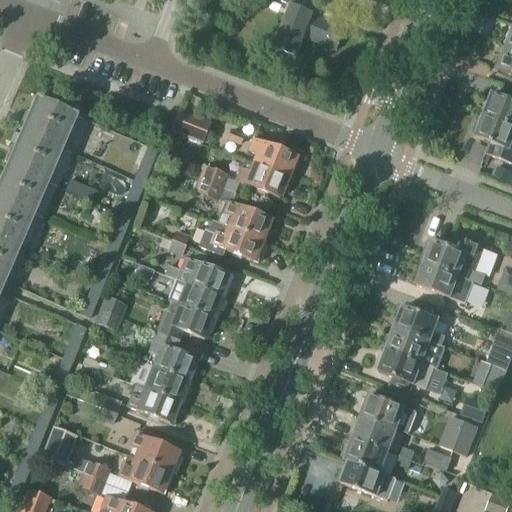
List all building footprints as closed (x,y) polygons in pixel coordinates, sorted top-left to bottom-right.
[(222,0),(202,0),(201,2),(219,9),(222,0)] [(269,0),(290,8),(272,52),(295,61),(303,40),(338,54),(347,31),(313,18),(314,15),(302,10),(305,0),(269,0)] [(511,52),(506,50),(498,72),(511,77),(511,52)] [(511,99),(511,103),(492,96),(484,118),(511,128),(511,99)] [(36,102),(0,183),(0,291),(75,119),(36,102)] [(210,126),(178,114),(170,133),(202,146),(210,126)] [(511,128),(484,118),(481,126),(476,124),(471,137),(476,139),(475,140),(489,146),(485,158),(511,168),(511,128)] [(225,144),(239,149),(243,138),(229,132),(225,144)] [(251,142),(246,154),(254,158),(251,166),(291,182),(296,172),(290,169),(294,159),(251,142)] [(156,153),(140,146),(134,162),(141,164),(143,160),(151,164),(156,153)] [(143,160),(141,164),(138,172),(147,175),(151,164),(143,160)] [(239,171),(234,183),(277,201),(281,191),(287,193),(291,182),(251,166),(243,163),(239,171)] [(202,168),(197,182),(223,192),(228,179),(202,168)] [(490,180),(510,188),(511,183),(511,175),(495,169),(490,180)] [(147,175),(138,172),(134,183),(143,186),(147,175)] [(197,182),(192,195),(217,205),(217,204),(222,206),(215,225),(266,245),(270,235),(264,232),(269,222),(230,207),(235,196),(223,192),(197,182)] [(143,186),(134,183),(129,194),(138,198),(143,186)] [(138,198),(129,194),(125,205),(134,209),(138,198)] [(134,209),(125,205),(120,216),(129,220),(134,209)] [(129,220),(120,216),(116,228),(125,231),(129,220)] [(203,232),(197,248),(220,258),(222,252),(252,264),(256,254),(262,256),(266,245),(215,225),(211,223),(207,233),(203,232)] [(125,231),(116,228),(111,239),(120,243),(125,231)] [(170,245),(184,251),(189,239),(175,234),(170,245)] [(433,244),(432,246),(427,244),(423,256),(427,258),(424,267),(470,284),(482,289),(485,278),(474,274),(483,250),(452,238),(447,250),(433,244)] [(120,243),(111,239),(107,250),(116,254),(120,243)] [(184,251),(170,245),(167,255),(180,260),(184,251)] [(116,254),(107,250),(102,261),(111,265),(116,254)] [(111,265),(102,261),(98,273),(107,276),(111,265)] [(119,266),(138,273),(136,278),(150,283),(154,273),(140,268),(140,269),(120,261),(119,266)] [(163,279),(175,283),(224,302),(232,281),(184,262),(179,273),(167,268),(163,279)] [(416,288),(459,304),(462,305),(470,284),(424,267),(416,288)] [(511,273),(504,271),(497,292),(511,296),(511,273)] [(107,276),(98,273),(93,284),(102,288),(107,276)] [(167,304),(175,307),(215,323),(224,302),(175,283),(167,304)] [(102,288),(93,284),(89,295),(98,299),(102,288)] [(98,299),(89,295),(84,306),(93,310),(98,299)] [(99,313),(121,322),(126,310),(104,301),(99,313)] [(80,317),(89,321),(93,310),(84,306),(80,317)] [(171,318),(163,314),(155,335),(178,345),(182,335),(203,343),(206,336),(210,337),(215,323),(175,307),(171,318)] [(418,314),(403,309),(402,311),(398,310),(393,320),(398,322),(395,330),(442,349),(445,339),(434,335),(442,315),(421,307),(418,314)] [(121,322),(99,313),(94,325),(116,334),(121,322)] [(85,331),(76,328),(71,339),(80,342),(85,331)] [(442,349),(395,330),(391,339),(385,337),(381,350),(387,352),(386,352),(434,371),(442,349)] [(511,337),(500,333),(493,350),(487,366),(507,374),(511,360),(511,337)] [(147,356),(149,357),(145,368),(186,385),(195,363),(174,355),(178,345),(155,335),(147,356)] [(67,350),(76,353),(80,342),(71,339),(67,350)] [(62,361),(71,365),(76,353),(67,350),(62,361)] [(378,374),(392,380),(388,390),(410,399),(414,388),(426,392),(434,371),(386,352),(383,360),(378,358),(373,371),(378,373),(378,374)] [(58,372),(67,376),(71,365),(62,361),(58,372)] [(96,376),(110,381),(114,370),(100,365),(96,376)] [(89,407),(103,412),(117,418),(120,409),(119,409),(121,405),(94,394),(93,396),(73,389),(82,368),(78,366),(69,388),(65,398),(89,407)] [(139,366),(130,387),(132,388),(178,406),(186,385),(145,368),(139,366)] [(507,374),(487,366),(478,389),(498,396),(507,374)] [(53,384),(62,387),(67,376),(58,372),(53,384)] [(49,395),(58,398),(62,387),(53,384),(49,395)] [(130,399),(125,409),(171,428),(175,418),(173,417),(178,406),(132,388),(128,398),(130,399)] [(44,406),(53,410),(58,398),(49,395),(44,406)] [(408,438),(417,415),(370,397),(362,417),(361,421),(398,434),(408,438)] [(467,400),(461,417),(460,419),(482,427),(486,416),(489,408),(467,400)] [(40,417),(49,421),(51,417),(50,417),(53,410),(44,406),(40,417)] [(103,412),(101,417),(99,422),(112,428),(117,418),(103,412)] [(35,428),(44,432),(49,421),(40,417),(35,428)] [(353,442),(389,456),(398,434),(361,421),(353,442)] [(31,440),(40,443),(44,432),(35,428),(31,440)] [(65,470),(82,476),(105,485),(110,473),(87,464),(86,465),(69,458),(77,439),(53,429),(41,460),(65,470)] [(462,458),(464,432),(442,431),(435,448),(462,458)] [(135,452),(132,461),(168,476),(177,454),(133,437),(128,449),(135,452)] [(26,451),(36,455),(40,443),(31,440),(26,451)] [(382,475),(389,456),(353,442),(350,449),(345,447),(341,459),(346,460),(345,463),(349,464),(385,478),(385,477),(386,477),(382,475)] [(415,454),(403,449),(400,459),(411,464),(415,454)] [(22,462),(31,466),(36,455),(26,451),(22,462)] [(447,474),(452,460),(428,452),(423,465),(447,474)] [(123,467),(121,466),(116,479),(160,496),(168,476),(132,461),(126,459),(123,467)] [(396,467),(408,472),(411,464),(400,459),(396,467)] [(17,473),(27,477),(31,466),(22,462),(17,473)] [(385,478),(349,464),(346,472),(342,470),(337,483),(341,485),(341,486),(388,504),(396,481),(385,477),(385,478)] [(13,484),(22,488),(27,477),(17,473),(13,484)] [(76,490),(99,499),(105,485),(82,476),(76,490)] [(13,484),(8,495),(8,496),(18,500),(22,488),(13,484)] [(435,511),(450,511),(457,495),(445,490),(435,511)] [(20,511),(43,511),(48,501),(29,493),(20,511)] [(492,496),(486,511),(488,511),(506,511),(510,504),(492,496)] [(138,511),(103,498),(96,511),(138,511)]
